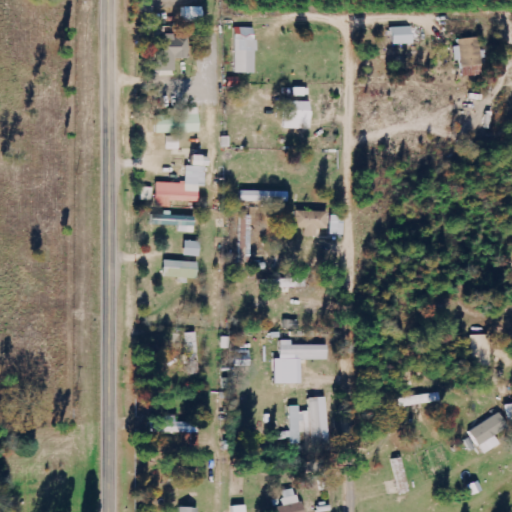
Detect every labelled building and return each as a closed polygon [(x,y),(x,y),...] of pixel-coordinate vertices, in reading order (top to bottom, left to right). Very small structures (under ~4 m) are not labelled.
[(202,23),(201,8),(181,8),(181,24),(202,23)] [(392,28),(392,46),(412,45),(411,27),(392,28)] [(253,75),(254,29),(240,28),(240,36),(234,35),(233,74),(253,75)] [(186,60),(185,38),(153,39),(154,73),(173,72),(173,61),(186,60)] [(483,76),(482,51),(479,51),(479,39),(455,40),(455,61),(460,61),(461,77),(483,76)] [(308,130),(309,103),(283,102),(283,130),(308,130)] [(196,109),(182,109),(182,116),(154,117),(155,134),(197,133),(196,109)] [(155,183),(155,208),(169,208),(169,202),(197,203),(197,187),(205,187),(206,158),(186,157),(185,184),(155,183)] [(288,193),(239,192),(239,202),(288,203),(288,193)] [(293,229),(303,229),(303,238),(315,238),(315,230),(325,230),(326,213),(294,212),(293,229)] [(151,226),(194,228),(194,216),(162,215),(152,215),(151,226)] [(342,236),(343,217),(329,216),(328,236),(342,236)] [(199,258),(199,243),(183,242),(183,257),(199,258)] [(161,278),(195,279),(196,263),(161,262),(161,278)] [(304,279),(274,280),(275,289),(304,288),(304,279)] [(187,333),(188,375),(197,374),(196,333),(187,333)] [(488,335),(469,335),(471,366),(489,366),(488,335)] [(326,346),(290,345),(290,341),(279,341),(279,356),(297,356),(296,360),(326,361),(326,346)] [(286,389),(301,389),(301,370),(286,370),(286,389)] [(319,444),(318,399),(308,399),(308,412),(298,413),(298,406),(288,406),(288,433),(277,433),(277,442),(288,442),(288,445),(299,445),(299,422),(304,422),(304,444),(319,444)] [(498,445),(492,436),(507,427),(498,413),(467,432),(481,455),(498,445)] [(163,423),(149,423),(149,433),(197,433),(197,424),(174,424),(174,416),(163,416),(163,423)] [(301,511),(297,489),(280,492),(283,507),(271,509),(271,511),(301,511)]
